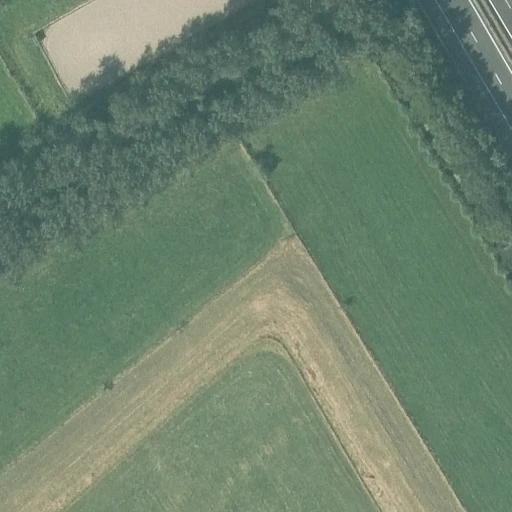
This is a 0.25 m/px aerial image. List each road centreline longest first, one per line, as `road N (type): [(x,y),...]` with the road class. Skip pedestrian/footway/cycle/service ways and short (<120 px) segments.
road 1 (unclassified): [(0,202),(339,0)]
road 2 (motorway): [(450,0),(511,106)]
